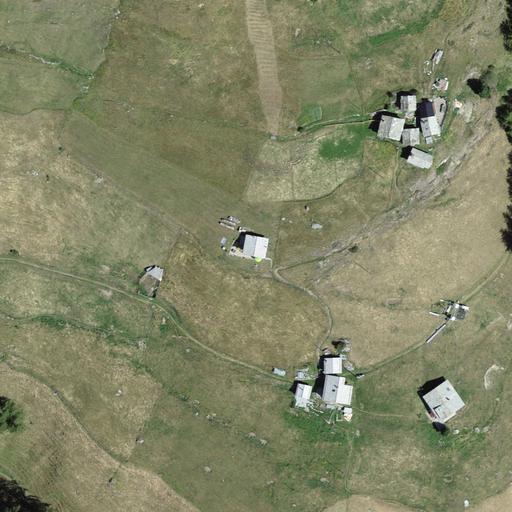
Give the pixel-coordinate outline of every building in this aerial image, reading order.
[(420,101),(394,102),(395,115),(420,114),(420,101)] [(442,110),(427,114),(435,142),(451,137),(442,110)] [(410,125),(386,120),(382,139),(406,144),(410,125)] [(426,133),(415,134),(416,148),(427,148),(426,133)] [(445,162),(424,154),(419,166),(440,174),(445,162)] [(272,240),(252,238),(250,255),(269,258),(272,240)] [(342,359),(329,361),(330,374),(344,373),(342,359)] [(348,379),(331,377),(328,401),(353,404),(354,388),(348,387),(348,379)] [(464,405),(447,380),(423,397),(440,421),(464,405)] [(313,388),(301,386),(300,398),(312,400),(313,388)]
